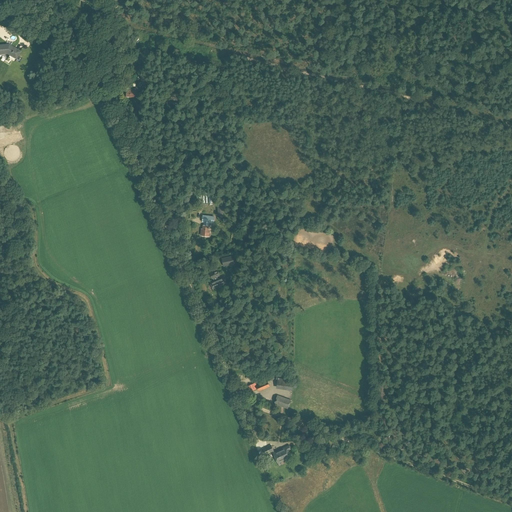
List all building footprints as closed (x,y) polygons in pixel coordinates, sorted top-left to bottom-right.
[(9,45),(0,45),(0,53),(7,53),(10,54),(8,57),(14,61),(20,51),(9,45)] [(170,87),(168,99),(178,101),(179,94),(182,94),(182,90),(180,88),(170,87)] [(201,229),(201,235),(209,236),(210,230),(208,230),(208,226),(207,226),(207,223),(205,223),(205,226),(203,226),(203,229),(201,229)] [(232,257),(222,259),(224,264),(226,264),(226,265),(234,264),(232,257)] [(218,270),(211,273),(213,278),(214,278),(215,280),(211,282),(214,289),(227,284),(224,277),(218,279),(217,276),(220,275),(218,270)] [(278,378),(276,388),(293,391),(294,380),(278,378)] [(267,381),(256,386),(258,391),(270,386),(267,381)] [(254,384),(246,387),(248,392),(256,389),(254,384)] [(277,395),(274,404),(288,409),(291,399),(277,395)] [(272,445),(263,449),(265,454),(274,450),(272,445)] [(289,445),(272,452),(277,463),(290,458),(287,451),(291,449),(289,445)]
